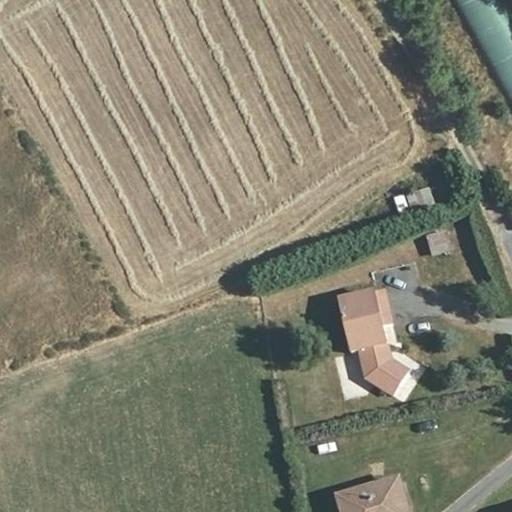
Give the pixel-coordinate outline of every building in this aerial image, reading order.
[(511,23),(499,0),(453,0),(511,106),(511,23)] [(413,214),(437,211),(434,191),(410,194),(413,214)] [(434,257),(455,252),(451,231),(429,236),(434,257)] [(393,292),(351,301),(355,328),(363,358),(370,376),(371,382),(402,399),(419,375),(398,359),(392,327),(400,325),(393,292)] [(408,511),(402,482),(342,500),(345,511),(408,511)]
